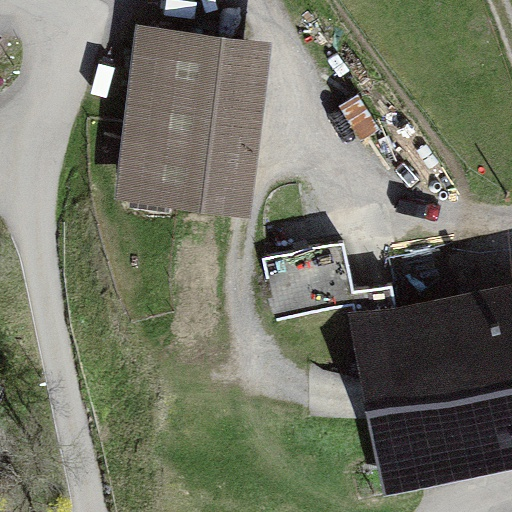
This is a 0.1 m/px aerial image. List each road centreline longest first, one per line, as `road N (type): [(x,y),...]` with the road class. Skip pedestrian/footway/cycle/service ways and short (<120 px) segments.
road 1 (residential): [(94,511),(52,326),(33,173),(61,71),(62,23),(40,0)]
road 2 (track): [(261,0),(347,154),(384,186),(438,212),(511,217)]
